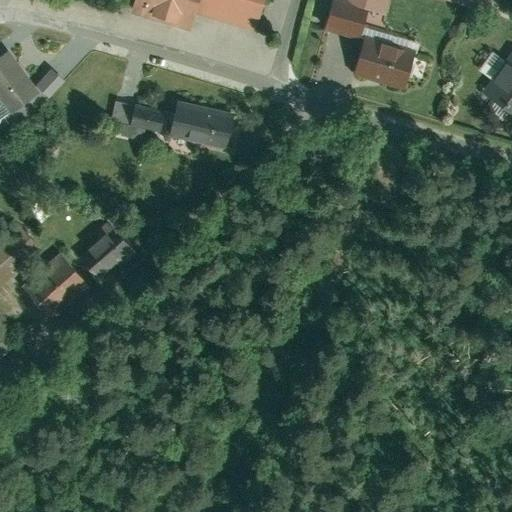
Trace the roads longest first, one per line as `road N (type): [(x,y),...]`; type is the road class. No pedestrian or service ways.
road 1 (residential): [(314,104),(0,379)]
road 2 (residential): [(276,94),(0,21)]
road 3 (residential): [(511,166),(314,104)]
